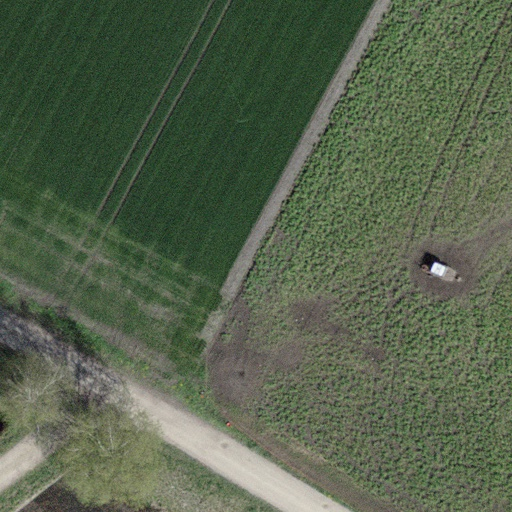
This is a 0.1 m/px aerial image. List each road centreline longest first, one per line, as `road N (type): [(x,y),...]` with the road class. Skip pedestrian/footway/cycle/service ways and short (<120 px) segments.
road 1 (track): [(309,511),(107,381),(0,324)]
road 2 (track): [(0,476),(107,381)]
